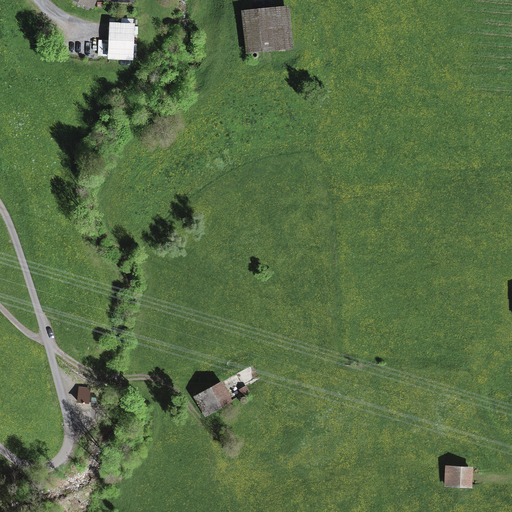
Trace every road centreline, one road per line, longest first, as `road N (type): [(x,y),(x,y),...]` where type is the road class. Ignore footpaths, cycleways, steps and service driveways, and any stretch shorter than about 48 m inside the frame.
road 1 (unclassified): [(0,211),(67,420),(63,456),(46,467),(0,449)]
road 2 (track): [(46,341),(79,367),(159,381),(184,397)]
